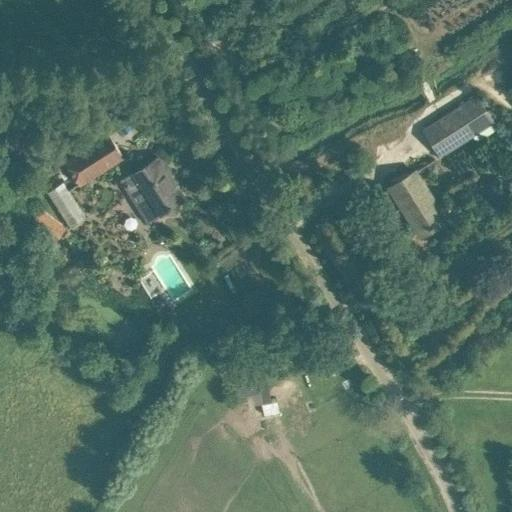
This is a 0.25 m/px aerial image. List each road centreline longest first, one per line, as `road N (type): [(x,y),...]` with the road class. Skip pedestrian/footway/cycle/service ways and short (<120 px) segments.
road 1 (unclassified): [(456,511),(430,455),(143,0)]
road 2 (track): [(0,93),(194,77)]
